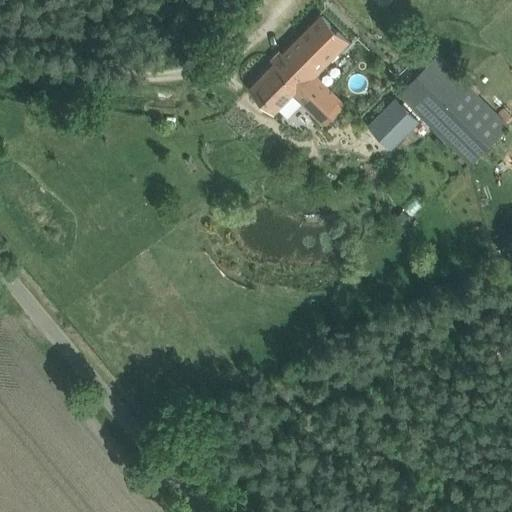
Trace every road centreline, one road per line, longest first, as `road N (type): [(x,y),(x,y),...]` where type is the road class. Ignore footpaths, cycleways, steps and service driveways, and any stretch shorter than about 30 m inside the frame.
road 1 (unclassified): [(189,511),(0,281)]
road 2 (track): [(0,61),(164,73),(209,66),(247,44)]
